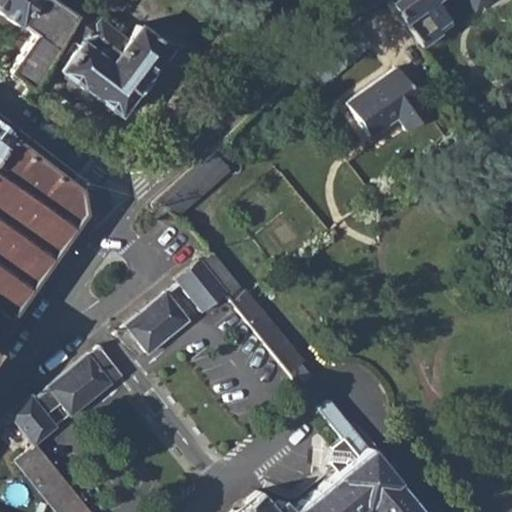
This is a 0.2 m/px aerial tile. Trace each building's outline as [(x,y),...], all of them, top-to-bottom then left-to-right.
[(0,0),(0,15),(15,26),(17,24),(31,34),(7,72),(29,89),(73,16),(49,0),(0,0)] [(94,0),(108,8),(118,8),(123,0),(94,0)] [(326,0),(337,9),(344,2),(342,0),(326,0)] [(383,0),(419,50),(449,27),(430,3),(434,0),(383,0)] [(56,69),(114,115),(131,93),(135,96),(140,95),(149,82),(145,75),(165,48),(134,25),(123,39),(96,18),(93,22),(86,16),(68,39),(76,44),(56,69)] [(320,54),(337,74),(368,47),(351,27),(320,54)] [(291,80),(303,94),(316,83),(321,88),(337,74),(320,54),(291,80)] [(342,104),(367,137),(391,118),(402,132),(426,114),(391,68),(342,104)] [(0,149),(8,138),(0,131),(0,149)] [(0,323),(11,309),(79,214),(75,188),(8,138),(0,149),(0,323)] [(178,221),(231,173),(210,150),(149,203),(178,221)] [(235,310),(286,374),(300,363),(243,289),(240,292),(208,251),(205,252),(206,254),(174,277),(199,310),(222,293),(235,310)] [(122,324),(145,353),(185,321),(162,292),(122,324)] [(44,385),(68,415),(108,382),(100,370),(108,364),(94,346),(44,385)] [(100,370),(108,382),(117,375),(108,364),(100,370)] [(6,414),(31,445),(34,443),(54,427),(28,395),(6,414)] [(415,511),(325,400),(313,409),(342,447),(332,455),(332,461),(337,469),(285,510),(277,500),(265,509),(255,496),(257,494),(253,490),(226,511),(89,511),(34,443),(31,445),(13,459),(56,511),(415,511)]
